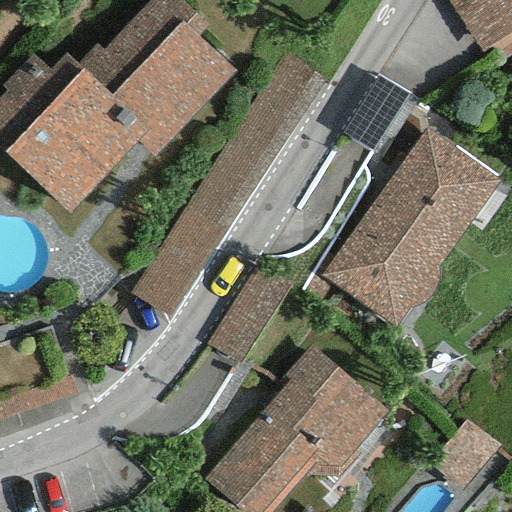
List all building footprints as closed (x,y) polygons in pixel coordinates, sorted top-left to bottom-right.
[(185,0),(181,0),(22,157),(90,226),(251,67),(185,0)] [(511,0),(460,0),(493,53),(511,41),(511,0)] [(285,52),(136,284),(175,309),(324,78),(285,52)] [(373,62),(347,126),(382,140),(408,76),(373,62)] [(511,184),(433,136),(340,287),(422,337),(511,190),(511,184)] [(329,358),(227,478),(267,511),(311,511),(395,413),(329,358)]
